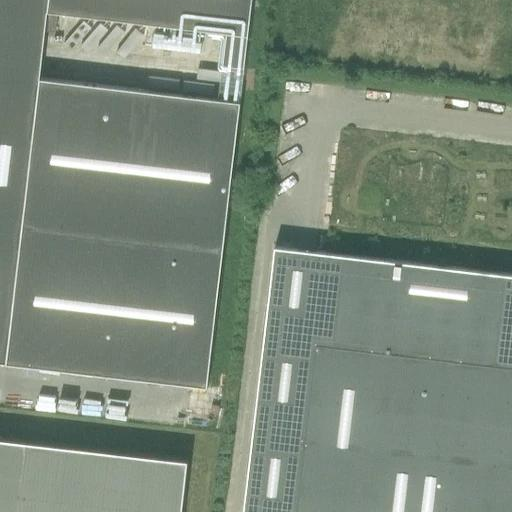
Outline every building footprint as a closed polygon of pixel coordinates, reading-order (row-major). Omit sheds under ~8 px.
[(48,0),(47,11),(45,31),(55,32),(57,13),(226,32),(223,64),(244,67),(251,0),(48,0)] [(511,0),(292,0),(288,39),(511,65),(511,0)] [(239,101),(39,77),(6,362),(206,386),(239,101)] [(511,511),(511,274),(277,247),(243,511),(511,511)] [(0,437),(0,511),(181,511),(188,460),(0,437)]
